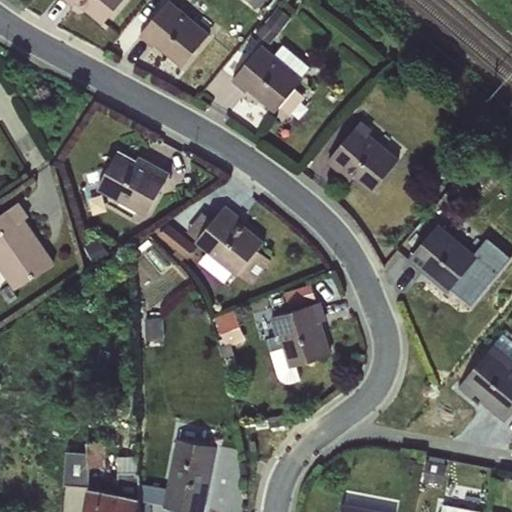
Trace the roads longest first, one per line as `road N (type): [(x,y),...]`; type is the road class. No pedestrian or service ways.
road 1 (residential): [(0,20),(234,149),(338,229),(388,324),(397,370),(374,408),(343,428)]
road 2 (residential): [(343,428),(511,459)]
